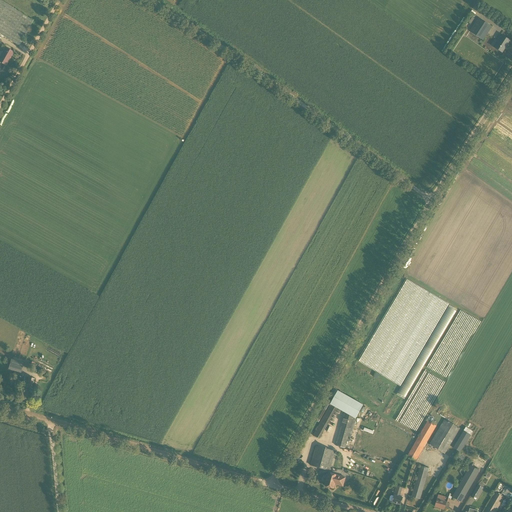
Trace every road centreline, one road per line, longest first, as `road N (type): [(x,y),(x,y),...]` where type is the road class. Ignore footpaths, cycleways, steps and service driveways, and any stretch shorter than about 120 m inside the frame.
road 1 (unclassified): [(431,200),(145,0)]
road 2 (unclassified): [(268,485),(431,200)]
road 3 (tertiary): [(268,485),(51,420)]
road 4 (unclassified): [(431,200),(511,76)]
